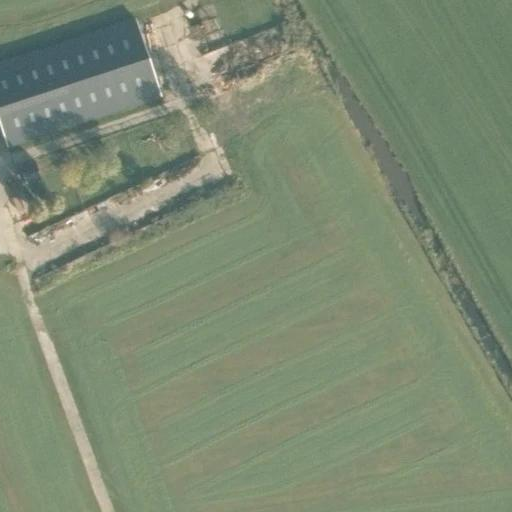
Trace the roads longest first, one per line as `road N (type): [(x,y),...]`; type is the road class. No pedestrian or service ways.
road 1 (track): [(0,223),(105,511)]
road 2 (track): [(0,167),(183,104)]
